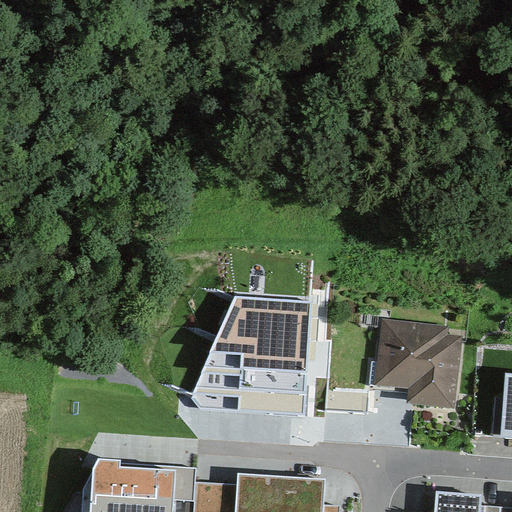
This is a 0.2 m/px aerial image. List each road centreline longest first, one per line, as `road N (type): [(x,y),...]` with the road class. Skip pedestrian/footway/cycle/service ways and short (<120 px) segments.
road 1 (residential): [(204,449),(382,467)]
road 2 (residential): [(382,467),(511,475)]
